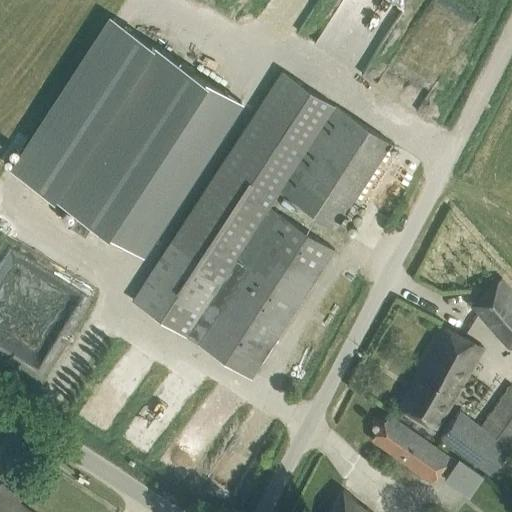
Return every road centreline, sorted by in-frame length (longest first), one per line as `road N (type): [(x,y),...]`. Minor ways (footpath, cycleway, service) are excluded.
road 1 (unclassified): [(263,511),(389,269)]
road 2 (track): [(511,39),(389,269)]
road 3 (unclassified): [(167,511),(0,403)]
